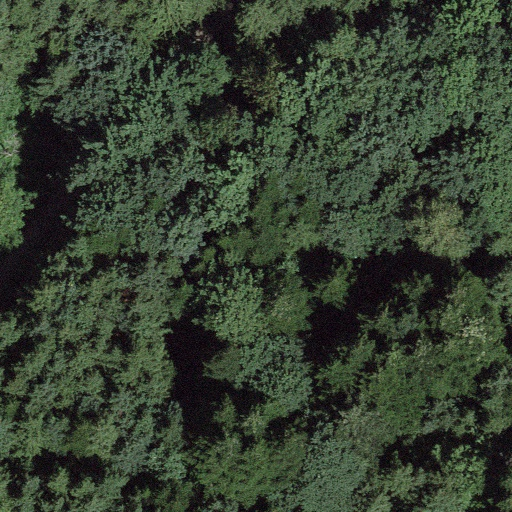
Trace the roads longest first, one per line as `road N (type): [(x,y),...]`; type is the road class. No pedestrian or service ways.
road 1 (track): [(241,0),(128,122),(0,291)]
road 2 (track): [(0,476),(93,456),(281,511)]
